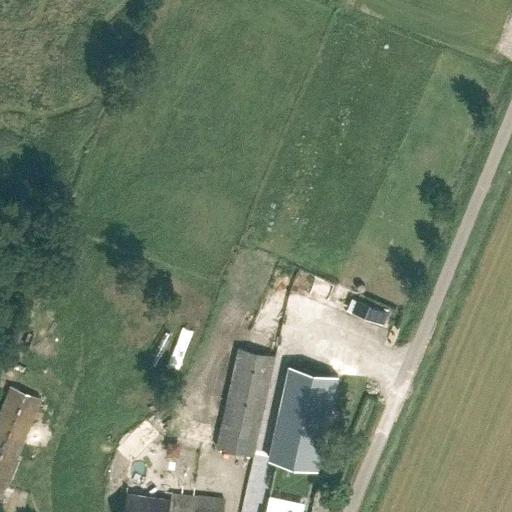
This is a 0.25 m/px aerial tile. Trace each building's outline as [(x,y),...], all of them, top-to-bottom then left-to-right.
[(382,321),(386,310),(354,297),(350,308),(382,321)] [(253,453),(274,360),(275,353),(238,346),(217,446),(253,453)] [(317,467),(337,373),(289,363),(269,457),(317,467)] [(0,497),(41,396),(11,384),(0,411),(0,497)] [(209,444),(213,425),(182,418),(178,437),(209,444)] [(223,511),(225,498),(205,496),(172,492),(171,499),(127,492),(124,511),(223,511)]
